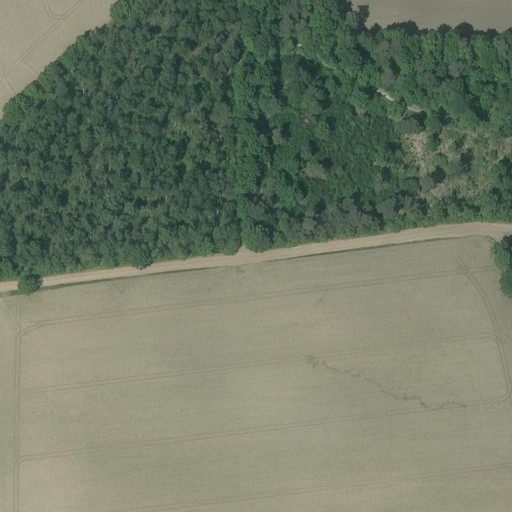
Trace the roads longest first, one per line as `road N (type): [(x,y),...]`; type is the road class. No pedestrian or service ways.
road 1 (track): [(496,228),(244,260)]
road 2 (track): [(244,260),(0,286)]
